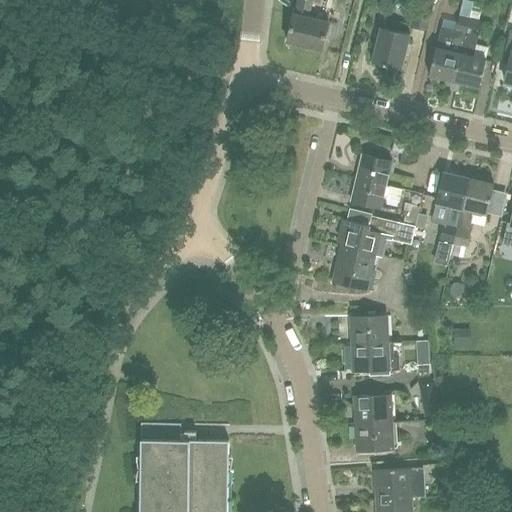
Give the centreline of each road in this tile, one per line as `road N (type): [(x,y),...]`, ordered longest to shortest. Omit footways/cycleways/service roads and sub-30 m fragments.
road 1 (residential): [(68,511),(99,359),(194,228)]
road 2 (track): [(242,61),(0,3)]
road 3 (residential): [(277,322),(333,98)]
road 4 (residential): [(321,511),(299,375),(277,322)]
road 5 (residential): [(511,140),(333,98)]
road 6 (residential): [(194,228),(239,75)]
road 7 (residential): [(277,322),(243,274),(194,228)]
